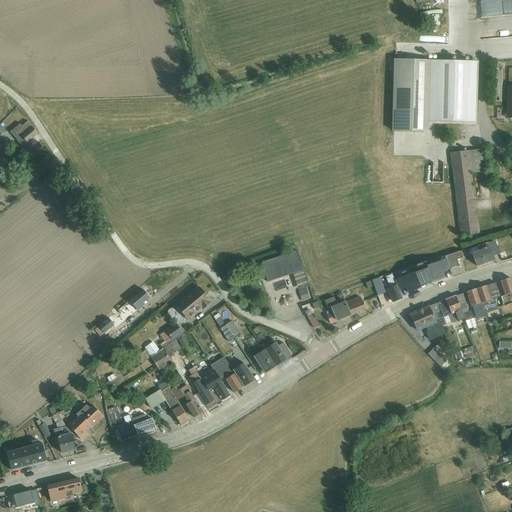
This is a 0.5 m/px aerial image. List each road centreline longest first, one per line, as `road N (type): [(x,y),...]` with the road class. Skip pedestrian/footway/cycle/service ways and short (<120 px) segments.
road 1 (unclassified): [(322,353),(246,314),(200,264),(145,266),(130,258),(27,109),(0,84)]
road 2 (tertiary): [(322,353),(195,433),(0,488)]
road 3 (track): [(241,101),(376,56),(394,39),(453,39)]
road 4 (tertiary): [(511,266),(416,300),(322,353)]
